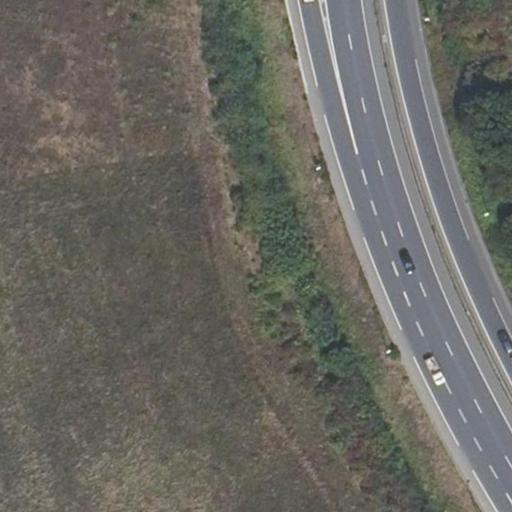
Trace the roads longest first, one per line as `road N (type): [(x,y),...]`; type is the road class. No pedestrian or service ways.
road 1 (motorway): [(308,0),(336,115),(391,278),(462,432),(510,511)]
road 2 (motorway): [(345,0),(369,126),(411,260),(511,465)]
road 3 (motorway): [(511,366),(426,156),(392,0)]
